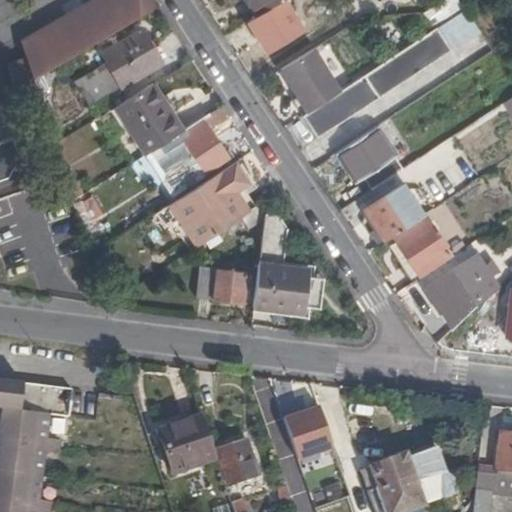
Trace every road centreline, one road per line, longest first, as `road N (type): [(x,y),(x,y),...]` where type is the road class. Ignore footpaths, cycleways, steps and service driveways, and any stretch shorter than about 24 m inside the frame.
road 1 (residential): [(178,0),(374,298),(406,366)]
road 2 (tertiary): [(406,366),(0,318)]
